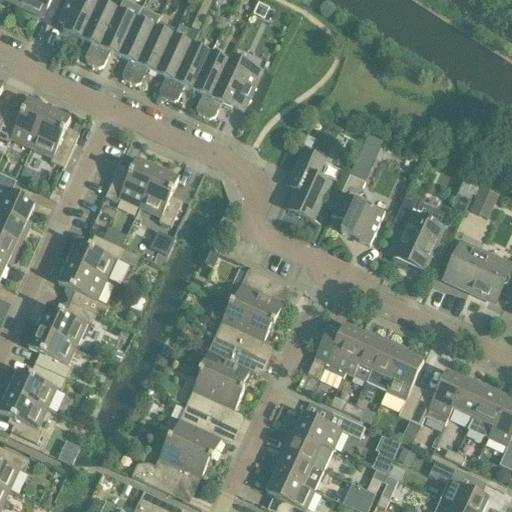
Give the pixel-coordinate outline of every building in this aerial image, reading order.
[(21,0),(18,8),(43,20),(51,0),(21,0)] [(63,33),(82,42),(100,6),(102,0),(101,0),(69,0),(59,25),(66,28),(63,33)] [(120,59),(136,23),(142,10),(123,2),(118,14),(93,69),(98,71),(103,69),(110,55),(120,59)] [(87,66),(93,69),(118,14),(100,6),(82,42),(92,46),(85,61),(87,66)] [(130,86),(155,31),(160,19),(142,10),(136,23),(120,59),(129,63),(122,78),(124,83),(130,86)] [(147,72),(156,76),(173,39),(155,31),(130,86),(135,88),(141,86),(147,72)] [(161,100),(167,103),(192,48),(173,39),(156,76),(166,80),(159,95),(161,100)] [(184,89),(194,93),(210,57),(192,48),(167,103),(172,105),(178,103),(184,89)] [(228,65),(210,57),(194,93),(203,97),(196,112),(198,117),(204,120),(228,65)] [(231,60),(228,65),(204,120),(209,122),(215,120),(221,106),(231,111),(232,109),(243,115),(262,74),(231,60)] [(0,132),(8,114),(0,110),(0,96),(3,91),(0,89),(0,132)] [(11,142),(32,151),(49,113),(28,103),(20,120),(8,114),(0,132),(0,142),(9,146),(11,142)] [(52,161),(50,165),(64,171),(76,145),(63,139),(70,122),(49,113),(32,151),(52,161)] [(300,185),(296,193),(287,212),(313,223),(330,186),(317,180),(324,163),(303,153),(291,181),(300,185)] [(367,180),(376,160),(360,153),(351,173),(367,180)] [(119,202),(140,211),(157,173),(136,163),(128,180),(117,174),(105,201),(117,206),(119,202)] [(171,199),(179,182),(157,173),(140,211),(161,221),(159,225),(170,230),(182,204),(171,199)] [(12,182),(0,176),(0,213),(26,226),(35,206),(7,193),(12,182)] [(370,250),(385,217),(369,209),(362,192),(365,186),(349,179),(331,219),(345,226),(340,236),(370,250)] [(481,190),(470,214),(488,222),(499,199),(481,190)] [(444,231),(442,230),(447,219),(422,207),(423,204),(406,196),(391,230),(403,236),(392,260),(424,274),(444,231)] [(469,204),(457,198),(451,210),(463,216),(469,204)] [(0,238),(21,248),(28,234),(23,232),(26,226),(0,213),(0,238)] [(0,238),(0,263),(7,267),(10,261),(14,263),(21,248),(0,238)] [(78,244),(67,267),(106,284),(116,263),(120,264),(126,253),(100,241),(94,252),(78,244)] [(494,307),(511,269),(461,245),(444,283),(494,307)] [(211,253),(205,266),(214,270),(220,257),(219,257),(211,253)] [(75,295),(70,306),(96,318),(103,321),(108,310),(97,304),(106,284),(67,267),(58,287),(75,295)] [(232,308),(272,326),(271,328),(273,329),(284,307),(275,303),(277,298),(281,297),(284,290),(248,273),(233,306),(232,308)] [(231,305),(215,341),(251,357),(254,351),(252,347),(254,343),(263,346),(271,328),(272,326),(232,308),(233,306),(231,305)] [(48,309),(38,331),(76,349),(86,327),(91,329),(96,318),(70,306),(65,317),(48,309)] [(323,373),(342,381),(345,375),(363,337),(344,328),(331,357),(319,351),(307,378),(319,383),(323,373)] [(67,369),(76,349),(38,331),(28,351),(45,359),(40,370),(66,382),(71,371),(67,369)] [(366,385),(371,374),(386,342),(371,336),(369,340),(363,337),(345,375),(366,385)] [(248,364),(251,357),(215,341),(198,376),(201,377),(201,375),(242,392),(250,374),(242,370),(244,365),(248,364)] [(400,349),(386,342),(371,374),(366,385),(386,394),(391,384),(392,384),(404,356),(398,353),(400,349)] [(123,357),(113,352),(109,361),(119,366),(123,357)] [(398,419),(410,425),(421,398),(410,393),(423,365),(404,356),(392,384),(391,384),(386,394),(405,403),(398,419)] [(155,367),(165,371),(169,363),(158,359),(155,367)] [(18,373),(8,396),(47,413),(57,391),(61,393),(66,382),(40,370),(35,381),(18,373)] [(201,375),(201,377),(186,409),(222,426),(225,419),(223,416),(225,411),(234,415),(244,393),(242,392),(201,375)] [(451,411),(464,384),(445,375),(432,403),(421,398),(410,425),(421,430),(425,421),(443,429),(451,411)] [(451,411),(472,421),(487,389),(473,382),(471,387),(464,384),(451,411)] [(487,389),(472,421),(467,432),(488,442),(506,403),(500,400),(502,396),(487,389)] [(38,433),(47,413),(8,396),(0,412),(0,416),(16,423),(10,435),(36,447),(42,435),(38,433)] [(511,405),(506,403),(488,442),(507,450),(500,466),(511,471),(511,405)] [(342,414),(351,418),(355,409),(346,405),(342,414)] [(219,432),(222,426),(186,409),(171,441),(170,443),(210,461),(209,463),(211,464),(221,442),(213,438),(215,434),(219,432)] [(360,422),(363,414),(355,409),(351,418),(360,422)] [(303,417),(295,435),(333,453),(342,434),(360,442),(365,431),(336,418),(331,429),(303,417)] [(280,454),(323,474),(333,453),(295,435),(292,442),(287,440),(280,454)] [(210,461),(170,443),(171,441),(169,440),(153,475),(137,468),(132,480),(170,498),(175,487),(188,493),(191,486),(190,482),(192,478),(201,482),(209,463),(210,461)] [(376,454),(393,462),(399,448),(382,440),(376,454)] [(403,450),(397,463),(409,469),(415,456),(403,450)] [(0,489),(10,494),(19,473),(24,475),(29,463),(3,451),(0,457),(0,489)] [(444,461),(452,465),(456,456),(447,452),(444,461)] [(278,471),(275,477),(314,495),(323,474),(280,454),(274,469),(278,471)] [(456,456),(452,465),(461,469),(465,460),(456,456)] [(441,504),(452,509),(458,511),(483,511),(489,502),(461,489),(466,478),(436,464),(429,478),(449,487),(441,504)] [(381,485),(384,486),(387,479),(376,474),(370,485),(366,494),(375,498),(379,489),(381,485)] [(305,511),(314,495),(275,477),(266,496),(294,509),(292,511),(305,511)] [(386,487),(380,500),(389,504),(398,484),(387,479),(384,486),(386,487)] [(369,511),(375,499),(351,488),(344,505),(359,511),(369,511)] [(0,511),(10,494),(0,489),(0,511)] [(173,511),(175,509),(144,495),(135,511),(173,511)] [(376,509),(382,511),(385,511),(389,504),(380,500),(376,509)]
